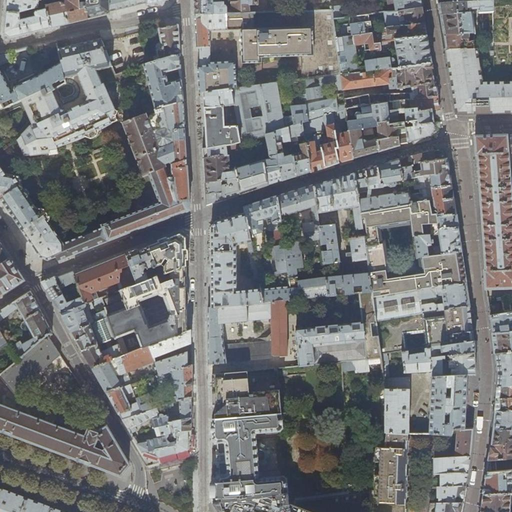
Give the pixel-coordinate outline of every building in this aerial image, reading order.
[(70,24),(88,19),(86,2),(80,3),(79,0),(65,0),(46,5),(47,8),(36,11),(35,13),(36,16),(21,19),(20,13),(39,8),(39,1),(41,1),(41,0),(7,0),(7,4),(4,33),(10,38),(35,32),(36,32),(70,24)] [(147,2),(147,0),(86,0),(86,2),(88,19),(97,17),(109,14),(109,12),(127,7),(147,2)] [(194,0),(195,6),(195,14),(249,12),(249,6),(258,5),(257,0),(194,0)] [(387,0),(389,12),(422,7),(421,0),(387,0)] [(464,50),(474,49),(474,40),(468,41),(469,34),(475,34),(471,13),(492,12),(493,1),(478,2),(477,0),(438,0),(440,10),(440,14),(442,23),(445,42),(446,49),(464,49),(464,50)] [(494,82),(511,81),(511,0),(492,0),(493,1),(492,12),(494,82)] [(332,10),(334,18),(347,17),(344,5),(332,6),(332,10)] [(388,28),(393,27),(425,23),(424,16),(422,7),(389,12),(384,12),(388,28)] [(199,79),(199,93),(204,92),(236,88),(236,62),(211,63),(210,31),(242,30),(243,63),(262,63),(262,57),(301,56),(302,79),(320,77),(341,74),(336,37),(337,37),(334,18),(332,10),(299,11),(300,26),(250,28),(249,12),(195,14),(196,31),(197,48),(198,48),(199,48),(199,49),(200,50),(200,54),(200,63),(200,64),(200,65),(199,65),(198,66),(199,79)] [(352,35),(373,32),(373,31),(371,31),(371,29),(373,29),(372,23),(370,23),(369,14),(349,16),(352,35)] [(393,27),(388,28),(383,29),(384,35),(390,34),(391,41),(394,40),(395,40),(395,39),(427,35),(426,30),(425,23),(393,27)] [(156,47),(156,48),(180,55),(179,37),(178,24),(170,25),(159,28),(162,43),(160,44),(158,44),(157,45),(157,46),(156,47)] [(373,31),(373,32),(375,43),(381,42),(380,29),(373,31)] [(397,52),(399,66),(399,68),(412,67),(432,63),(429,49),(427,35),(395,39),(395,40),(394,40),(391,41),(381,42),(375,43),(373,32),(352,35),(337,37),(336,37),(341,74),(342,75),(361,72),(391,69),(391,64),(394,65),(395,65),(394,61),(394,60),(393,59),(392,59),(391,58),(390,58),(365,61),(366,67),(358,68),(354,45),(370,43),(371,50),(373,50),(374,52),(397,52)] [(95,41),(58,50),(59,53),(61,62),(64,79),(78,76),(78,80),(87,98),(85,104),(65,112),(60,110),(52,91),(48,94),(46,89),(21,100),(32,126),(30,127),(17,139),(15,141),(23,156),(47,153),(48,155),(56,154),(56,148),(78,141),(84,138),(89,140),(95,138),(97,132),(117,123),(116,119),(118,115),(122,113),(127,102),(119,84),(121,79),(124,78),(122,73),(115,75),(102,40),(95,41)] [(47,55),(59,53),(58,50),(56,41),(45,44),(47,55)] [(511,81),(494,82),(484,82),(477,49),(474,49),(464,50),(464,49),(446,49),(446,52),(447,57),(450,78),(454,100),(454,103),(456,114),(471,114),(494,113),(511,112),(511,81)] [(14,103),(21,100),(46,89),(48,94),(55,90),(53,85),(60,80),(61,82),(64,80),(64,79),(61,62),(38,77),(15,88),(15,90),(15,91),(12,93),(0,69),(0,66),(10,62),(8,52),(0,54),(0,100),(2,104),(12,99),(14,103)] [(180,68),(180,55),(144,65),(155,108),(154,109),(155,113),(151,115),(149,118),(147,119),(145,114),(123,123),(143,175),(142,175),(143,178),(149,176),(160,204),(102,226),(102,228),(62,244),(47,223),(48,218),(43,211),(35,209),(27,199),(28,194),(25,190),(21,189),(18,186),(19,182),(16,177),(2,174),(0,170),(0,197),(0,198),(15,219),(35,249),(40,257),(48,260),(55,256),(58,262),(68,258),(82,252),(107,242),(129,233),(156,223),(184,212),(188,211),(189,210),(189,209),(190,209),(190,203),(187,165),(186,159),(184,131),(182,101),(181,82),(167,84),(164,73),(180,68)] [(361,72),(363,88),(384,85),(384,89),(389,88),(390,89),(397,89),(413,87),(414,93),(369,95),(344,100),(345,106),(346,110),(372,105),(387,102),(437,95),(436,87),(433,73),(432,63),(412,67),(399,68),(399,66),(395,65),(394,65),(391,64),(391,69),(361,72)] [(342,75),(341,74),(320,77),(321,84),(337,82),(338,91),(343,90),(363,88),(361,72),(342,75)] [(332,114),(346,110),(345,106),(336,106),(335,99),(306,105),(290,107),(292,116),(282,118),(280,102),(290,101),(288,81),(263,85),(271,133),(274,132),(288,127),(303,123),(332,114)] [(271,133),(263,85),(236,88),(204,92),(205,119),(207,148),(227,146),(240,142),(266,134),(271,133)] [(306,89),(308,101),(323,98),(321,86),(306,89)] [(437,95),(387,102),(388,111),(418,108),(418,111),(432,109),(439,108),(438,102),(437,95)] [(433,116),(432,109),(418,111),(418,108),(388,111),(387,102),(372,105),(373,118),(348,122),(349,129),(372,126),(378,125),(378,122),(389,121),(389,124),(406,122),(419,120),(420,124),(434,122),(433,116)] [(341,163),(354,159),(350,132),(336,135),(335,123),(334,123),(332,114),(303,123),(305,135),(327,128),(330,143),(321,146),(320,142),(318,135),(305,138),(306,141),(311,172),(318,170),(332,165),(341,163)] [(419,120),(406,122),(406,127),(407,136),(408,141),(418,139),(426,136),(431,135),(435,129),(434,126),(434,122),(420,124),(419,120)] [(378,122),(378,125),(379,136),(380,140),(378,140),(379,151),(392,148),(399,145),(400,145),(400,143),(408,141),(407,136),(399,136),(399,133),(396,133),(396,129),(406,127),(406,122),(389,124),(389,121),(378,122)] [(303,123),(288,127),(291,141),(293,154),(296,176),(303,174),(311,172),(306,141),(300,142),(299,137),(305,136),(305,135),(303,123)] [(373,132),(372,126),(349,129),(350,132),(354,159),(366,155),(379,151),(378,140),(380,140),(379,136),(369,138),(370,141),(363,142),(361,134),(373,132)] [(288,127),(274,132),(282,181),(288,179),(296,176),(293,154),(284,157),(282,143),(291,141),(288,127)] [(271,133),(266,134),(270,156),(267,157),(268,161),(264,161),(235,169),(237,178),(240,194),(250,191),(260,188),(268,185),(282,181),(274,132),(271,133)] [(511,137),(506,137),(506,136),(481,137),(476,137),(476,139),(477,154),(479,154),(480,184),(482,213),(484,242),(486,270),(484,270),(486,288),(511,287),(511,137)] [(203,152),(203,159),(227,156),(227,152),(242,149),(240,142),(227,146),(207,148),(203,149),(203,152)] [(439,149),(433,151),(434,161),(445,159),(444,154),(443,152),(443,151),(441,150),(440,149),(439,149)] [(416,155),(400,160),(401,167),(403,180),(413,178),(415,189),(419,189),(432,188),(452,185),(450,171),(448,158),(445,159),(434,161),(433,151),(416,155)] [(237,178),(235,169),(230,169),(229,156),(227,156),(203,159),(204,166),(204,168),(205,183),(221,180),(229,179),(237,178)] [(401,167),(400,160),(386,164),(380,165),(367,169),(355,173),(360,213),(411,204),(409,195),(407,182),(404,182),(403,180),(401,167)] [(333,179),(313,185),(317,213),(353,207),(356,227),(362,226),(360,213),(355,173),(338,178),(333,179)] [(226,199),(240,194),(237,178),(229,179),(230,185),(222,187),(221,180),(205,183),(206,190),(207,205),(226,199)] [(304,241),(321,239),(319,226),(317,213),(313,185),(298,190),(294,191),(278,196),(280,216),(297,211),(298,214),(300,214),(299,210),(311,207),(313,222),(309,222),(309,220),(305,220),(305,223),(302,223),(304,241)] [(419,202),(434,201),(437,217),(456,214),(454,199),(452,185),(432,188),(419,189),(420,193),(409,195),(411,204),(419,202)] [(280,216),(278,196),(259,202),(244,206),(246,213),(253,253),(264,251),(264,218),(267,217),(268,225),(269,231),(274,230),(276,245),(272,246),(271,248),(271,249),(269,250),(273,272),(274,274),(279,273),(280,287),(260,289),(263,302),(286,300),(291,299),(284,244),(280,216)] [(362,226),(363,228),(366,228),(366,235),(364,235),(364,236),(371,292),(372,298),(417,290),(435,286),(441,285),(448,284),(466,282),(464,267),(462,252),(428,256),(417,257),(415,239),(417,238),(417,235),(430,235),(430,223),(438,223),(437,217),(434,201),(419,202),(411,204),(360,213),(362,226)] [(257,271),(253,253),(246,213),(222,219),(214,221),(211,228),(212,277),(212,293),(213,307),(263,302),(260,289),(260,288),(236,290),(236,244),(247,242),(253,272),(257,271)] [(439,230),(458,227),(457,220),(456,214),(437,217),(438,223),(430,223),(430,235),(432,234),(439,234),(439,230)] [(327,250),(322,251),(324,264),(340,262),(335,224),(319,226),(321,239),(321,245),(326,244),(327,250)] [(432,234),(430,235),(417,235),(417,238),(415,239),(417,257),(428,256),(462,252),(460,238),(458,227),(439,230),(439,234),(441,245),(432,246),(433,249),(428,249),(427,245),(431,245),(431,243),(433,243),(432,234)] [(165,266),(164,274),(186,265),(186,251),(186,242),(186,238),(180,234),(149,246),(155,260),(151,262),(153,266),(153,267),(161,264),(168,257),(170,259),(165,266)] [(362,292),(371,292),(364,236),(350,238),(353,262),(347,263),(346,275),(325,277),(328,295),(336,295),(336,288),(344,287),(345,294),(354,293),(353,286),(362,285),(362,292)] [(300,242),(284,244),(291,299),(328,295),(325,277),(325,271),(320,272),(320,271),(314,272),(315,278),(293,281),(292,269),(303,267),(300,242)] [(0,296),(9,290),(25,280),(16,267),(11,259),(0,243),(0,296)] [(126,255),(138,284),(149,279),(146,270),(145,270),(145,268),(146,268),(147,268),(153,266),(151,262),(155,260),(149,246),(138,250),(126,255)] [(138,284),(126,255),(116,259),(107,263),(81,273),(74,276),(76,281),(82,297),(85,304),(98,299),(95,291),(101,289),(102,286),(112,282),(115,283),(116,283),(120,291),(138,284)] [(108,317),(116,338),(136,331),(143,348),(149,345),(187,331),(187,307),(186,284),(186,265),(164,274),(149,279),(138,284),(120,291),(124,300),(105,308),(106,313),(108,317)] [(60,289),(76,281),(74,276),(72,270),(46,280),(41,282),(51,297),(61,313),(85,304),(82,297),(67,303),(60,289)] [(372,298),(376,321),(450,308),(470,306),(468,295),(466,282),(448,284),(441,285),(435,286),(417,290),(372,298)] [(20,341),(9,347),(18,361),(47,335),(52,331),(51,330),(41,312),(30,291),(1,309),(3,311),(0,313),(0,321),(18,308),(25,320),(22,322),(22,326),(23,329),(27,330),(30,328),(35,337),(22,345),(20,341)] [(381,357),(380,354),(376,321),(372,298),(371,292),(362,292),(360,293),(363,322),(295,329),(299,366),(330,363),(341,362),(367,359),(381,357)] [(85,304),(61,313),(60,314),(65,322),(71,332),(108,317),(106,313),(92,318),(90,310),(94,308),(94,307),(100,304),(101,307),(104,306),(101,298),(98,299),(85,304)] [(273,355),(273,356),(286,356),(286,300),(263,302),(213,307),(209,307),(209,335),(208,364),(212,364),(226,362),(225,360),(272,355),(273,355)] [(432,347),(474,340),(473,335),(472,326),(472,320),(471,318),(470,310),(470,306),(450,308),(376,321),(380,354),(386,353),(401,351),(408,350),(406,336),(423,334),(425,348),(432,347)] [(511,311),(510,312),(490,315),(492,323),(493,332),(511,331),(511,311)] [(118,345),(116,338),(108,317),(71,332),(81,350),(92,368),(122,356),(118,345)] [(149,345),(154,358),(191,343),(191,329),(187,331),(149,345)] [(511,331),(493,332),(492,332),(493,342),(495,354),(511,352),(511,331)] [(18,361),(0,375),(0,377),(13,393),(60,355),(47,335),(18,361)] [(432,357),(474,352),(474,349),(474,340),(432,347),(432,357)] [(118,345),(122,356),(128,353),(125,343),(118,345)] [(114,405),(122,419),(141,413),(137,403),(130,406),(128,401),(135,398),(130,385),(131,385),(128,372),(155,361),(154,358),(149,345),(143,348),(128,353),(122,356),(92,368),(98,378),(114,405)] [(432,371),(432,357),(432,347),(425,348),(425,353),(408,355),(408,350),(401,351),(404,373),(432,371)] [(155,363),(159,375),(187,366),(187,352),(155,363)] [(474,352),(432,357),(432,371),(432,372),(432,376),(467,374),(475,374),(475,362),(474,352)] [(511,352),(495,354),(495,361),(496,372),(496,377),(496,386),(511,384),(511,352)] [(385,432),(386,432),(408,433),(410,377),(389,378),(387,364),(388,364),(386,353),(380,354),(381,357),(367,359),(368,364),(381,363),(385,388),(385,430),(385,432)] [(341,362),(330,363),(333,409),(344,408),(341,362)] [(169,381),(172,403),(191,397),(192,396),(192,382),(192,365),(187,366),(159,375),(156,377),(159,385),(169,381)] [(212,396),(213,419),(282,413),(278,368),(212,374),(212,396)] [(454,429),(457,429),(464,429),(465,404),(466,403),(467,375),(432,376),(430,433),(451,434),(454,429)] [(141,413),(155,409),(149,395),(141,397),(139,391),(144,390),(146,386),(144,381),(131,385),(130,385),(135,398),(137,403),(141,413)] [(511,384),(496,386),(495,396),(495,400),(494,412),(511,409),(511,384)] [(168,414),(168,415),(169,422),(191,418),(191,410),(191,397),(172,403),(166,404),(167,407),(179,406),(180,413),(168,414)] [(170,434),(169,422),(168,415),(164,416),(164,411),(167,410),(167,407),(166,404),(155,409),(141,413),(122,419),(131,434),(136,431),(136,430),(135,428),(152,417),(159,416),(159,415),(163,413),(164,416),(152,419),(157,436),(170,434)] [(0,429),(86,462),(121,474),(129,465),(106,427),(100,431),(93,428),(90,430),(87,438),(0,405),(0,429)] [(511,409),(494,412),(494,418),(492,433),(491,445),(511,442),(511,409)] [(282,413),(213,419),(213,442),(213,460),(213,503),(260,497),(287,492),(288,492),(287,478),(284,476),(260,477),(259,462),(263,466),(267,463),(266,458),(267,457),(271,456),(271,451),(266,451),(266,450),(267,445),(260,443),(257,446),(256,432),(280,431),(283,427),(282,413)] [(191,418),(169,422),(170,434),(171,440),(174,440),(174,437),(177,437),(177,440),(177,441),(175,453),(183,451),(188,449),(192,447),(191,435),(191,418)] [(461,511),(462,508),(464,499),(464,494),(468,471),(471,456),(471,451),(473,431),(473,428),(468,429),(464,429),(457,429),(455,457),(434,458),(434,474),(441,474),(441,487),(437,487),(437,499),(439,499),(440,504),(431,504),(429,511),(461,511)] [(386,432),(384,447),(378,489),(377,495),(378,495),(378,502),(375,502),(374,509),(374,511),(405,511),(408,433),(386,432)] [(165,455),(175,453),(177,441),(170,443),(167,441),(167,438),(146,441),(136,441),(142,452),(159,457),(165,455)] [(511,442),(491,445),(490,449),(489,460),(496,459),(511,457),(511,442)] [(374,490),(378,489),(384,447),(376,447),(374,490)] [(496,459),(489,460),(488,463),(487,472),(497,471),(496,459)] [(511,469),(504,470),(500,471),(497,471),(487,472),(487,473),(486,480),(483,494),(511,492),(511,469)] [(78,511),(9,486),(0,482),(0,511),(78,511)] [(260,497),(213,503),(219,511),(221,511),(374,511),(374,509),(375,502),(369,502),(368,511),(312,511),(291,504),(288,492),(287,492),(260,497)] [(511,511),(511,492),(483,494),(482,504),(480,511),(511,511)]
